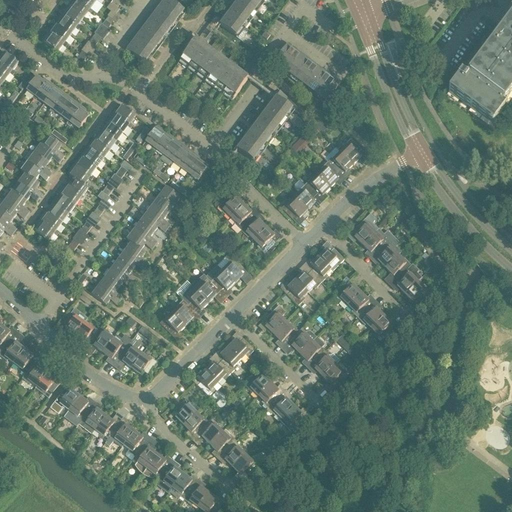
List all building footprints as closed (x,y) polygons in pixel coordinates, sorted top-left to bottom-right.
[(91,14),(92,12),(75,0),(73,0),(68,7),(84,19),(89,13),(91,14)] [(75,0),(92,12),(93,12),(95,13),(101,4),(97,1),(95,0),(75,0)] [(114,0),(111,5),(117,9),(120,5),(114,0)] [(172,17),(179,22),(185,13),(167,0),(166,0),(160,8),(167,13),(173,17),(172,17)] [(240,0),(220,27),(236,39),(265,0),(240,0)] [(227,10),(230,6),(224,1),(221,5),(227,10)] [(511,4),(505,15),(511,20),(511,21),(511,23),(509,21),(466,79),(462,75),(450,90),(494,124),(506,108),(501,105),(511,90),(511,4)] [(78,26),(84,19),(68,7),(61,16),(79,30),(81,28),(78,26)] [(172,31),(179,22),(172,17),(173,17),(167,13),(160,8),(153,17),(172,31)] [(78,31),(79,30),(61,16),(55,24),(71,36),(76,30),(78,31)] [(213,20),(211,22),(213,23),(215,25),(217,23),(218,21),(220,19),(218,17),(216,16),(214,19),(213,20)] [(109,17),(105,22),(111,26),(114,22),(109,17)] [(166,39),(172,31),(153,17),(147,25),(154,30),(159,34),(166,39)] [(65,43),(71,36),(55,24),(48,33),(66,47),(68,45),(65,43)] [(101,25),(98,30),(105,35),(107,36),(110,32),(108,30),(102,26),(101,25)] [(159,48),(166,39),(159,34),(154,30),(147,25),(140,34),(159,48)] [(98,30),(94,34),(95,35),(101,39),(103,41),(107,36),(105,35),(98,30)] [(48,33),(42,42),(57,54),(62,47),(65,49),(66,47),(48,33)] [(267,41),(270,36),(265,33),(262,38),(267,41)] [(153,57),(159,48),(140,34),(134,43),(141,48),(140,48),(146,52),(153,57)] [(95,35),(93,39),(98,43),(101,39),(95,35)] [(184,49),(181,53),(185,56),(181,61),(233,101),(240,91),(241,91),(243,88),(248,81),(196,41),(198,39),(194,35),(184,49)] [(98,43),(93,39),(89,43),(95,48),(95,47),(98,43)] [(146,66),(153,57),(146,52),(140,48),(141,48),(134,43),(127,52),(146,66)] [(282,72),(296,53),(287,46),(273,65),(282,72)] [(83,52),(79,56),(85,61),(88,57),(88,56),(83,52)] [(290,78),(304,59),(296,53),(282,72),(290,78)] [(0,64),(14,75),(15,73),(13,71),(18,64),(5,54),(1,59),(0,58),(0,64)] [(79,56),(76,61),(82,65),(82,64),(85,61),(79,56)] [(299,85),(313,66),(304,59),(290,78),(299,85)] [(12,76),(14,75),(0,64),(0,77),(5,81),(10,75),(12,76)] [(308,91),(322,72),(313,66),(299,85),(308,91)] [(316,97),(330,79),(322,72),(308,91),(316,97)] [(24,82),(27,85),(32,78),(28,76),(24,82)] [(34,101),(48,82),(44,79),(42,82),(37,78),(27,91),(34,97),(32,99),(34,101)] [(330,79),(316,97),(326,104),(340,86),(330,79)] [(22,91),(27,85),(24,82),(19,89),(22,91)] [(44,105),(56,89),(48,82),(34,101),(36,102),(37,100),(44,105)] [(51,114),(65,95),(56,89),(44,105),(51,110),(49,112),(51,114)] [(11,99),(14,102),(19,96),(15,93),(11,99)] [(277,93),(274,97),(276,99),(277,99),(284,104),(287,100),(277,93)] [(61,117),(73,102),(65,95),(51,114),(53,115),(55,112),(61,117)] [(9,109),(14,102),(11,99),(6,106),(9,109)] [(253,164),(260,155),(293,111),(284,104),(277,99),(276,99),(238,151),(253,164)] [(287,100),(284,104),(293,111),(300,116),(303,112),(287,100)] [(68,126),(82,108),(73,102),(61,117),(68,122),(66,125),(68,126)] [(24,114),(26,111),(19,106),(17,109),(24,114)] [(114,114),(132,128),(133,126),(131,124),(136,117),(123,107),(118,113),(116,111),(114,114)] [(82,108),(68,126),(70,128),(72,125),(79,131),(89,117),(84,114),(86,111),(82,108)] [(26,111),(24,114),(30,119),(33,116),(26,111)] [(130,130),(132,128),(114,114),(107,123),(123,135),(128,128),(130,130)] [(1,119),(7,123),(10,119),(4,115),(1,119)] [(41,127),(44,124),(37,119),(34,122),(41,127)] [(318,130),(323,125),(318,120),(313,125),(318,130)] [(117,142),(123,135),(107,123),(101,132),(119,145),(120,143),(117,142)] [(44,124),(41,127),(48,132),(50,129),(44,124)] [(32,125),(25,134),(28,137),(35,127),(32,125)] [(153,152),(167,134),(158,127),(146,143),(153,148),(151,150),(153,152)] [(313,127),(309,131),(317,139),(321,135),(313,127)] [(141,135),(144,138),(150,131),(146,128),(141,135)] [(118,147),(119,145),(101,132),(94,140),(110,152),(115,145),(118,147)] [(163,156),(175,140),(167,134),(153,152),(155,153),(157,151),(163,156)] [(140,144),(144,138),(141,135),(136,141),(140,144)] [(39,144),(62,162),(65,158),(58,153),(62,147),(47,136),(42,144),(40,142),(39,144)] [(58,140),(65,145),(68,142),(60,136),(58,140)] [(105,159),(110,152),(94,140),(88,149),(106,162),(107,160),(105,159)] [(169,167),(170,165),(184,147),(175,140),(163,156),(160,160),(169,167)] [(341,153),(353,165),(365,154),(351,140),(344,147),(345,148),(341,153)] [(23,146),(19,142),(15,148),(19,151),(23,146)] [(59,166),(62,162),(39,144),(38,146),(40,147),(34,154),(48,165),(52,160),(59,166)] [(133,145),(128,152),(132,155),(137,148),(133,145)] [(181,169),(193,153),(184,147),(170,165),(172,166),(174,164),(181,169)] [(104,164),(106,162),(88,149),(81,157),(97,169),(102,162),(104,164)] [(340,153),(336,149),(324,160),(328,163),(327,163),(338,174),(342,171),(345,174),(353,165),(341,153),(340,153)] [(24,160),(26,161),(49,179),(51,175),(44,170),(48,165),(34,154),(31,152),(24,160)] [(123,158),(127,161),(132,155),(128,152),(123,158)] [(188,178),(201,160),(193,153),(181,169),(187,174),(186,177),(188,178)] [(92,176),(97,169),(81,157),(75,166),(93,180),(94,178),(92,176)] [(143,166),(146,162),(138,157),(136,160),(143,166)] [(201,160),(188,178),(189,179),(191,177),(198,182),(210,166),(201,160)] [(21,172),(25,175),(35,182),(39,177),(46,183),(49,179),(26,161),(25,163),(26,164),(21,172)] [(146,162),(143,166),(149,170),(152,167),(146,162)] [(15,167),(10,163),(6,168),(11,172),(15,167)] [(335,178),(338,174),(327,163),(321,170),(322,172),(317,176),(330,189),(338,181),(335,178)] [(72,178),(84,187),(89,179),(92,181),(93,180),(75,166),(68,176),(72,179),(72,178)] [(119,172),(124,176),(127,172),(121,168),(119,172)] [(160,179),(163,175),(156,170),(153,173),(160,179)] [(218,171),(213,175),(216,180),(221,175),(218,171)] [(120,181),(124,176),(119,172),(115,177),(120,181)] [(18,181),(17,183),(40,200),(42,196),(36,191),(40,185),(35,182),(25,175),(20,182),(18,181)] [(163,175),(160,179),(166,184),(169,180),(163,175)] [(322,197),(330,189),(317,176),(313,181),(311,179),(305,186),(315,197),(319,194),(322,197)] [(88,190),(84,187),(72,178),(72,179),(65,187),(83,200),(85,199),(83,197),(88,190)] [(307,212),(315,204),(312,200),(315,197),(305,186),(299,181),(295,185),(294,187),(294,189),(298,193),(299,195),(295,199),(307,212)] [(37,203),(40,200),(17,183),(16,184),(17,186),(12,192),(26,203),(30,198),(37,203)] [(177,192),(180,188),(173,183),(170,186),(177,192)] [(106,189),(111,193),(114,189),(109,185),(106,189)] [(82,202),(83,200),(65,187),(59,196),(75,208),(80,201),(82,202)] [(180,199),(174,194),(166,188),(161,195),(159,194),(158,196),(180,213),(183,209),(176,204),(180,199)] [(180,188),(177,192),(184,197),(187,193),(180,188)] [(108,198),(111,193),(106,189),(102,194),(108,198)] [(5,198),(4,200),(27,217),(30,213),(23,208),(26,203),(12,192),(7,199),(5,198)] [(70,214),(75,208),(59,196),(52,205),(70,218),(72,216),(70,214)] [(178,217),(180,213),(158,196),(157,198),(158,199),(153,206),(167,216),(171,211),(178,217)] [(379,202),(384,208),(389,203),(383,197),(379,202)] [(232,202),(229,198),(218,209),(225,216),(227,214),(232,219),(244,206),(236,198),(232,202)] [(299,220),(307,212),(295,199),(290,204),(288,202),(281,210),(292,220),(296,217),(299,220)] [(4,203),(0,209),(0,210),(13,220),(17,216),(24,221),(27,217),(4,200),(3,202),(4,203)] [(69,220),(70,218),(52,205),(46,213),(62,225),(67,218),(69,220)] [(97,210),(102,214),(106,210),(100,206),(97,210)] [(163,221),(167,216),(153,206),(148,213),(146,212),(145,213),(167,230),(170,226),(163,221)] [(241,232),(252,221),(248,218),(252,214),(244,206),(232,219),(236,223),(234,225),(241,232)] [(10,225),(13,220),(0,210),(0,224),(14,234),(16,230),(10,225)] [(99,219),(102,214),(97,210),(93,215),(99,219)] [(57,232),(62,225),(46,213),(40,222),(57,235),(59,233),(57,232)] [(165,234),(167,230),(145,213),(144,215),(145,217),(140,223),(154,234),(158,229),(165,234)] [(363,246),(379,230),(374,224),(377,221),(371,215),(353,233),(356,237),(355,238),(363,246)] [(255,242),(267,229),(259,221),(255,225),(252,221),(241,232),(248,239),(250,237),(255,242)] [(56,237),(57,235),(40,222),(37,226),(39,227),(35,233),(49,243),(54,235),(56,237)] [(84,228),(89,232),(93,227),(87,223),(84,228)] [(150,239),(154,234),(140,223),(135,230),(133,229),(132,231),(154,248),(157,244),(150,239)] [(402,230),(407,234),(414,227),(410,223),(402,230)] [(11,238),(14,234),(0,224),(0,237),(0,238),(4,233),(11,238)] [(190,237),(193,235),(186,227),(183,230),(190,237)] [(86,236),(89,232),(84,228),(80,232),(86,236)] [(273,246),(275,244),(271,240),(275,237),(267,229),(255,242),(259,246),(257,248),(264,255),(269,251),(273,246)] [(375,258),(394,238),(388,232),(385,235),(379,230),(363,246),(375,258)] [(132,234),(127,241),(131,244),(141,251),(145,246),(152,251),(154,248),(132,231),(131,233),(132,234)] [(183,234),(177,240),(182,245),(187,239),(183,234)] [(386,269),(398,257),(402,253),(397,247),(401,244),(394,238),(375,258),(386,269)] [(71,245),(76,249),(80,245),(74,240),(71,245)] [(112,248),(107,244),(103,250),(108,253),(112,248)] [(145,254),(141,251),(131,244),(125,251),(124,250),(123,251),(145,268),(148,264),(141,259),(145,254)] [(73,253),(76,249),(71,245),(68,249),(73,253)] [(116,246),(115,248),(122,253),(121,253),(123,255),(118,261),(132,272),(136,267),(143,272),(145,268),(123,251),(116,246)] [(327,250),(319,258),(321,261),(331,271),(332,272),(344,260),(334,250),(330,253),(327,250)] [(421,257),(426,262),(430,258),(425,253),(421,257)] [(229,264),(222,271),(223,272),(235,284),(243,276),(240,273),(243,269),(229,255),(224,259),(229,264)] [(412,266),(405,259),(403,261),(398,257),(386,269),(398,280),(408,270),(409,270),(412,266)] [(314,269),(311,273),(321,283),(328,277),(326,275),(331,271),(321,261),(319,258),(311,266),(314,269)] [(128,277),(132,272),(118,261),(113,268),(111,267),(110,269),(133,286),(135,282),(128,277)] [(406,295),(418,283),(422,279),(417,274),(419,272),(413,265),(412,266),(409,270),(408,270),(398,280),(401,284),(398,287),(406,295)] [(217,266),(206,278),(210,282),(220,292),(224,289),(227,292),(235,284),(223,272),(222,271),(217,266)] [(160,277),(165,273),(159,267),(155,271),(160,277)] [(130,289),(133,286),(110,269),(108,270),(110,272),(105,278),(119,289),(123,284),(130,289)] [(304,273),(296,281),(309,294),(313,289),(314,290),(321,283),(311,273),(307,276),(304,273)] [(204,276),(191,286),(196,291),(209,304),(220,292),(210,282),(206,278),(204,276)] [(115,294),(119,289),(105,278),(100,285),(98,284),(97,286),(120,303),(122,299),(115,294)] [(287,296),(298,307),(306,300),(304,298),(309,294),(296,281),(288,289),(291,292),(287,296)] [(418,283),(406,295),(413,303),(417,300),(421,304),(431,293),(424,286),(422,288),(418,283)] [(117,307),(120,303),(97,286),(96,288),(98,289),(92,296),(106,307),(110,302),(117,307)] [(191,286),(181,299),(183,301),(194,312),(198,308),(201,312),(209,304),(196,291),(191,286)] [(346,286),(335,296),(347,308),(349,307),(361,294),(353,286),(350,290),(346,286)] [(359,320),(369,309),(366,305),(369,302),(361,294),(349,307),(353,311),(351,313),(359,320)] [(140,309),(143,304),(139,300),(135,305),(140,309)] [(191,315),(194,312),(183,301),(176,308),(178,309),(173,314),(186,327),(194,318),(191,315)] [(274,336),(287,323),(282,318),(287,314),(279,307),(265,321),(262,324),(274,336)] [(372,329),(384,317),(376,309),(373,312),(369,309),(359,320),(365,326),(367,325),(372,329)] [(72,312),(72,313),(70,312),(62,323),(68,328),(65,332),(74,339),(85,324),(80,320),(81,318),(72,312)] [(186,327),(173,314),(169,319),(167,317),(160,324),(171,335),(175,331),(178,334),(186,327)] [(375,337),(382,343),(393,332),(389,328),(392,325),(384,317),(372,329),(376,334),(375,337)] [(285,340),(289,343),(300,332),(293,326),(291,328),(287,323),(274,336),(282,344),(285,340)] [(99,332),(91,326),(90,328),(85,324),(74,339),(83,345),(86,341),(90,344),(99,332)] [(0,328),(0,354),(2,352),(2,353),(11,340),(17,333),(13,329),(10,333),(8,331),(1,327),(0,328)] [(97,349),(103,354),(113,340),(109,336),(110,334),(102,328),(99,332),(90,344),(97,349)] [(289,343),(285,347),(287,348),(292,354),(296,350),(301,355),(313,343),(317,339),(311,332),(307,332),(306,333),(303,329),(300,332),(289,343)] [(0,354),(0,356),(7,362),(8,361),(9,360),(14,364),(24,350),(19,346),(16,344),(22,336),(17,333),(11,340),(2,353),(2,352),(0,354)] [(115,357),(119,360),(128,348),(131,344),(133,341),(133,340),(132,341),(125,336),(122,340),(116,336),(113,340),(103,354),(112,361),(115,357)] [(342,336),(337,341),(348,352),(353,348),(342,336)] [(313,343),(301,355),(312,367),(326,353),(322,349),(325,346),(317,339),(313,343)] [(228,349),(241,361),(246,357),(247,358),(255,351),(244,340),(240,344),(237,341),(228,349)] [(121,361),(132,369),(142,355),(137,351),(138,349),(141,346),(133,341),(131,344),(128,348),(119,360),(121,361)] [(237,366),(241,361),(228,349),(221,357),(224,360),(221,364),(232,374),(238,368),(237,366)] [(25,376),(35,364),(30,360),(33,357),(24,350),(14,364),(19,368),(17,370),(25,376)] [(330,356),(326,353),(312,367),(324,378),(336,365),(340,361),(333,355),(330,356)] [(142,355),(132,369),(141,376),(143,372),(148,375),(157,363),(149,357),(147,359),(142,355)] [(25,376),(22,379),(23,380),(30,385),(31,384),(37,387),(47,373),(49,371),(43,366),(41,369),(35,364),(25,376)] [(232,374),(221,364),(217,367),(214,364),(206,372),(218,384),(223,380),(225,381),(232,374)] [(336,365),(324,378),(332,386),(335,382),(339,386),(349,376),(342,368),(341,370),(336,365)] [(214,389),(218,384),(206,372),(198,380),(201,383),(197,387),(208,398),(215,391),(214,389)] [(48,399),(58,387),(53,384),(56,380),(47,373),(37,387),(35,389),(41,393),(41,394),(48,399)] [(259,397),(271,385),(263,377),(260,380),(256,376),(245,387),(252,394),(254,393),(259,397)] [(268,411),(283,396),(279,400),(276,396),(279,393),(271,385),(259,397),(263,402),(261,403),(268,411)] [(69,412),(80,398),(71,391),(68,395),(63,391),(54,404),(62,410),(63,408),(69,412)] [(281,420),(294,407),(283,396),(268,411),(275,417),(277,415),(281,420)] [(69,412),(64,418),(77,428),(79,426),(90,411),(86,408),(88,404),(80,398),(69,412)] [(176,418),(184,426),(197,414),(192,409),(193,407),(186,400),(172,415),(176,418)] [(25,413),(29,408),(25,404),(20,410),(25,413)] [(294,407),(281,420),(286,425),(284,426),(291,434),(309,416),(305,412),(302,415),(294,407)] [(94,414),(90,411),(79,426),(92,435),(95,431),(95,432),(106,417),(97,410),(94,414)] [(210,423),(209,423),(202,417),(201,418),(197,414),(184,426),(192,434),(195,431),(198,434),(210,423)] [(110,439),(119,427),(106,417),(95,432),(100,435),(98,437),(107,443),(110,439)] [(223,433),(222,433),(218,429),(220,427),(212,420),(209,423),(210,423),(198,434),(210,446),(223,433)] [(107,443),(106,445),(109,447),(113,442),(114,442),(117,445),(123,449),(124,447),(135,433),(126,426),(124,428),(123,430),(119,427),(110,439),(107,443)] [(225,454),(236,443),(235,443),(236,442),(225,431),(222,433),(223,433),(210,446),(218,454),(221,451),(225,454)] [(135,458),(145,446),(141,443),(144,439),(135,433),(124,447),(129,451),(127,453),(126,455),(126,457),(132,462),(135,458)] [(233,468),(245,456),(241,451),(242,450),(236,443),(225,454),(228,457),(225,461),(233,468)] [(147,471),(158,456),(145,446),(135,458),(132,462),(136,465),(135,467),(136,469),(139,472),(140,473),(142,475),(143,476),(147,471)] [(233,468),(245,480),(266,459),(261,454),(253,458),(250,461),(245,456),(233,468)] [(147,471),(143,476),(145,477),(147,478),(149,479),(151,480),(153,480),(154,479),(158,482),(168,469),(170,465),(165,462),(164,460),(158,456),(147,471)] [(158,482),(156,485),(168,495),(170,493),(170,494),(173,490),(184,475),(177,470),(175,469),(171,466),(170,465),(168,469),(158,482)] [(180,498),(185,501),(194,489),(197,485),(184,475),(173,490),(170,494),(178,500),(180,498)] [(199,509),(209,495),(201,488),(198,492),(194,489),(185,501),(192,507),(193,505),(199,509)] [(209,495),(199,509),(202,511),(216,511),(220,508),(215,505),(218,501),(209,495)]
